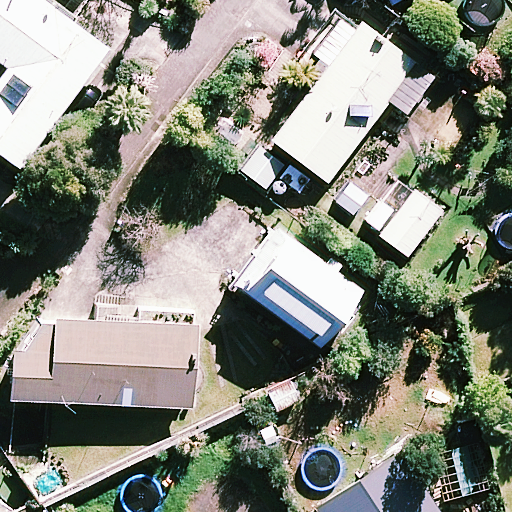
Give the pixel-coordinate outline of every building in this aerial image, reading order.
[(0,0),(0,62),(7,68),(0,78),(0,154),(19,169),(106,51),(36,0),(0,0)] [(292,157),(277,177),(301,195),(316,175),(326,183),(388,102),(406,116),(427,89),(408,75),(415,66),(345,13),(313,55),(329,67),(272,142),(292,157)] [(443,212),(392,179),(379,200),(397,212),(380,238),(413,259),(443,212)] [(274,229),(233,287),(260,306),(263,301),(325,345),(362,292),(274,229)] [(192,408),(196,313),(140,310),(139,325),(54,321),(36,321),(18,352),(14,352),(12,400),(192,408)] [(438,511),(425,490),(390,511),(438,511)]
